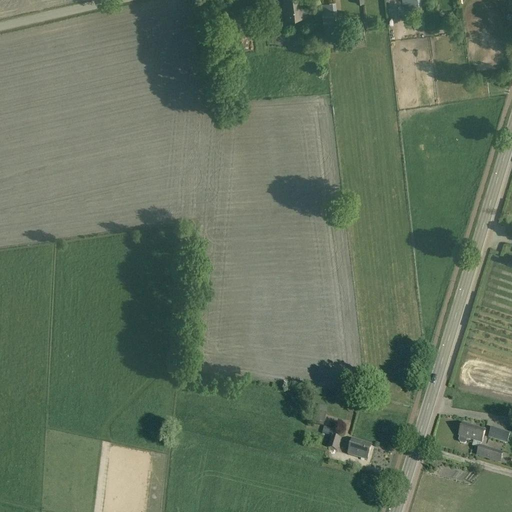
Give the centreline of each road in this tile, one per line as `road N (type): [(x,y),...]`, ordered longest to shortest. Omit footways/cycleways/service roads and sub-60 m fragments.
road 1 (secondary): [(395,511),(511,128)]
road 2 (unclassified): [(0,28),(133,0)]
